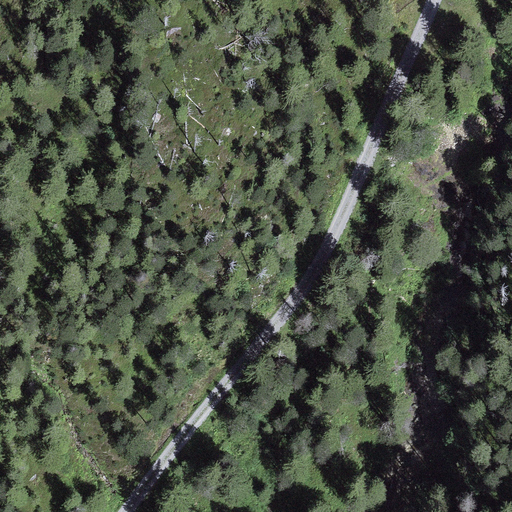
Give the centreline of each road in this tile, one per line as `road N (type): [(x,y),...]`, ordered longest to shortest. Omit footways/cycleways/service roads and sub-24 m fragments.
road 1 (track): [(128,511),(330,244)]
road 2 (track): [(330,244),(434,0)]
